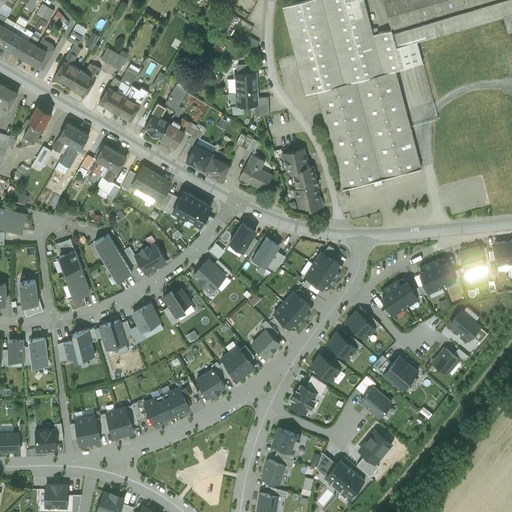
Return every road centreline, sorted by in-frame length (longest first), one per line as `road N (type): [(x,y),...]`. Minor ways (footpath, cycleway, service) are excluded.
road 1 (residential): [(243,206),(0,66)]
road 2 (residential): [(270,0),(271,83),(323,160),(344,238)]
road 3 (residential): [(243,206),(164,283),(98,314),(51,322)]
road 4 (track): [(511,337),(371,511)]
road 5 (residential): [(118,453),(179,433),(280,371)]
road 6 (track): [(511,388),(417,511)]
road 7 (residential): [(357,295),(462,229)]
